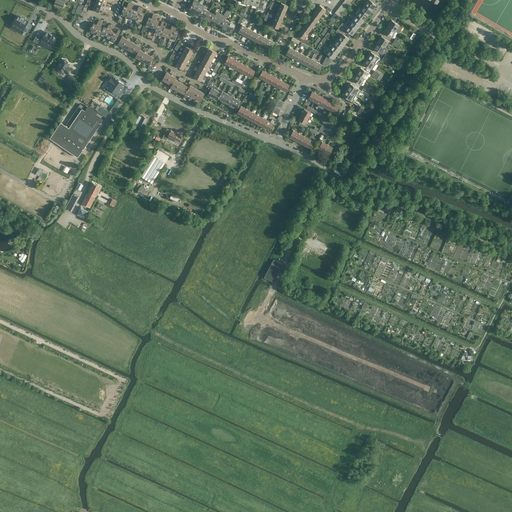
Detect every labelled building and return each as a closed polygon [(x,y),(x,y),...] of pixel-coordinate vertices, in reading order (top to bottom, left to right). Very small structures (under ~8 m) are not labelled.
[(106,5),(107,3),(98,0),(97,0),(96,4),(109,9),(110,7),(106,5)] [(258,0),(257,6),(257,8),(264,11),(267,1),(264,1),(264,0),(258,0)] [(365,0),(367,1),(365,4),(372,10),(376,5),(369,0),(365,0)] [(124,16),(126,17),(131,4),(128,3),(127,7),(124,6),(122,6),(120,10),(122,11),(121,15),(124,16)] [(188,11),(194,14),(198,5),(193,3),(188,11)] [(281,3),(279,8),(286,11),(288,6),(281,3)] [(342,3),(339,8),(343,11),(347,6),(342,3)] [(108,11),(109,9),(96,4),(94,10),(103,13),(104,10),(108,11)] [(130,20),(131,18),(134,10),(132,9),(133,4),(131,4),(126,17),(125,18),(130,20)] [(359,4),(358,7),(368,15),(372,10),(365,4),(363,7),(360,5),(359,4)] [(82,7),(74,5),(73,7),(77,8),(75,13),(80,14),(82,7)] [(194,14),(199,17),(204,8),(198,5),(194,14)] [(320,5),(316,10),(322,14),(326,9),(323,7),(320,5)] [(131,18),(136,19),(141,7),(138,6),(137,11),(134,10),(131,18)] [(141,7),(136,19),(135,22),(141,24),(142,21),(144,13),(142,12),(143,8),(141,7)] [(354,11),(357,14),(364,20),(368,15),(358,7),(354,11)] [(199,17),(204,20),(209,11),(204,8),(199,17)] [(279,8),(276,14),(283,17),(286,11),(279,8)] [(335,12),(340,16),(343,11),(339,8),(335,12)] [(216,23),(222,25),(226,16),(228,13),(229,10),(227,9),(226,12),(225,11),(223,15),(221,14),(216,23)] [(316,10),(312,15),(318,19),(322,14),(316,10)] [(211,20),(214,14),(209,11),(204,20),(210,22),(211,20)] [(211,20),(216,23),(221,14),(215,11),(214,14),(211,20)] [(147,27),(151,28),(155,15),(153,14),(152,18),(149,17),(148,17),(146,17),(145,21),(147,22),(146,24),(144,23),(142,29),(146,31),(147,27)] [(274,19),(274,20),(281,23),(283,17),(276,14),(275,17),(273,15),(271,18),(274,19)] [(352,15),(350,17),(353,19),(360,25),(364,20),(357,14),(355,17),(352,15)] [(154,32),(155,32),(157,25),(159,20),(156,20),(157,15),(155,15),(151,28),(155,29),(154,32)] [(312,15),(309,19),(315,24),(318,19),(312,15)] [(221,28),(226,31),(230,22),(225,19),(226,17),(226,16),(222,25),(221,28)] [(25,28),(27,24),(24,22),(20,19),(20,20),(16,18),(11,27),(26,35),(28,30),(25,28)] [(309,19),(305,24),(311,29),(315,24),(309,19)] [(348,20),(347,22),(356,30),(360,25),(353,19),(351,22),(348,20)] [(94,33),(101,22),(99,20),(96,24),(94,23),(89,31),(94,34),(94,33)] [(281,23),(274,20),(272,25),(279,28),(281,23)] [(392,20),(388,26),(395,31),(397,28),(398,28),(400,26),(392,20)] [(155,32),(160,34),(164,22),(162,21),(160,26),(157,25),(155,32)] [(100,35),(103,28),(101,27),(103,23),(101,22),(94,33),(99,36),(100,35)] [(230,22),(226,31),(231,33),(236,25),(230,22)] [(342,23),(339,27),(345,32),(346,30),(352,34),(356,30),(347,22),(344,25),(342,23)] [(105,37),(111,25),(109,24),(107,28),(104,26),(103,28),(100,35),(104,38),(105,37)] [(305,24),(301,29),(308,34),(311,29),(305,24)] [(105,37),(109,39),(113,32),(111,30),(113,26),(111,25),(105,37)] [(165,36),(170,38),(174,25),(172,25),(170,29),(167,28),(165,36)] [(239,31),(244,34),(248,28),(242,25),(239,31)] [(395,31),(388,26),(384,32),(392,38),(394,35),(393,34),(395,31)] [(340,35),(338,38),(345,44),(349,39),(343,34),(345,32),(339,27),(336,32),(340,35)] [(244,34),(250,37),(253,30),(248,28),(244,34)] [(109,40),(114,43),(121,30),(118,29),(116,33),(113,32),(109,39),(109,40)] [(308,34),(301,29),(298,34),(298,35),(296,37),(303,41),(304,39),(308,34)] [(250,37),(255,40),(258,33),(253,30),(250,37)] [(255,40),(260,43),(264,36),(258,33),(255,40)] [(49,51),(54,42),(51,40),(52,40),(48,37),(47,38),(44,36),(42,40),(36,36),(32,44),(36,47),(37,44),(49,51)] [(118,43),(123,46),(127,39),(124,37),(122,36),(118,43)] [(260,43),(266,46),(269,39),(264,36),(260,43)] [(381,36),(377,42),(385,47),(387,43),(388,44),(390,42),(381,36)] [(338,38),(334,43),(341,49),(345,44),(338,38)] [(123,46),(127,49),(132,42),(127,39),(123,46)] [(269,39),(266,46),(271,49),(275,42),(269,39)] [(127,49),(132,52),(136,44),(132,42),(127,49)] [(385,47),(377,42),(373,48),(382,53),(384,51),(383,50),(385,47)] [(334,43),(330,48),(337,54),(341,49),(334,43)] [(132,52),(137,54),(140,50),(141,47),(136,44),(132,52)] [(186,46),(184,51),(191,55),(194,50),(186,46)] [(286,54),(292,57),(295,50),(290,47),(286,54)] [(209,48),(206,53),(214,57),(216,52),(209,48)] [(337,54),(330,48),(328,51),(325,49),(324,51),(333,59),(337,54)] [(135,57),(140,60),(144,52),(140,50),(137,54),(135,57)] [(292,57),(297,60),(301,53),(295,50),(292,57)] [(184,51),(181,56),(188,60),(191,55),(184,51)] [(149,55),(144,52),(140,60),(145,62),(149,55)] [(151,56),(149,55),(145,62),(149,65),(154,58),(156,54),(154,52),(151,56)] [(371,52),(367,58),(374,63),(377,59),(378,60),(379,57),(371,52)] [(206,53),(204,58),(211,62),(214,57),(206,53)] [(297,60),(302,62),(306,56),(301,53),(297,60)] [(181,56),(178,61),(186,65),(188,60),(181,56)] [(225,63),(230,66),(234,59),(228,56),(225,63)] [(302,62),(308,65),(311,59),(306,56),(302,62)] [(327,66),(332,60),(327,56),(323,64),(327,66)] [(204,58),(201,63),(209,66),(211,62),(204,58)] [(374,63),(367,58),(363,64),(372,69),(373,67),(372,66),(374,63)] [(230,66),(235,69),(239,62),(234,59),(230,66)] [(308,65),(313,68),(317,62),(311,59),(308,65)] [(67,74),(71,68),(68,66),(69,64),(68,63),(68,62),(68,61),(66,60),(65,60),(64,61),(63,60),(59,65),(59,66),(58,67),(58,68),(57,69),(63,73),(64,72),(67,74)] [(186,65),(178,61),(176,65),(183,69),(186,65)] [(235,69),(241,72),(244,65),(239,62),(235,69)] [(317,62),(313,68),(319,71),(322,64),(317,62)] [(201,63),(199,67),(206,71),(209,66),(201,63)] [(241,72),(246,74),(250,68),(244,65),(241,72)] [(199,67),(196,72),(203,76),(206,71),(199,67)] [(361,67),(357,73),(364,78),(366,75),(367,76),(369,73),(361,67)] [(250,68),(246,74),(252,77),(255,71),(250,68)] [(259,77),(264,80),(268,73),(262,70),(259,77)] [(162,80),(167,82),(171,75),(166,72),(162,80)] [(203,76),(196,72),(194,77),(201,81),(203,76)] [(264,80),(270,83),(273,76),(268,73),(264,80)] [(364,78),(357,73),(353,79),(361,85),(363,83),(362,82),(364,78)] [(371,76),(379,81),(381,78),(373,73),(371,76)] [(171,87),(175,79),(176,78),(171,75),(167,82),(172,85),(171,87)] [(270,83),(275,85),(279,79),(273,76),(270,83)] [(122,95),(128,87),(119,81),(119,80),(118,79),(117,79),(116,79),(114,81),(111,79),(109,83),(112,85),(110,87),(122,95)] [(171,87),(176,89),(180,82),(175,79),(171,87)] [(275,85),(280,88),(284,82),(279,79),(275,85)] [(176,89),(180,92),(184,85),(180,82),(176,89)] [(207,96),(212,98),(218,88),(218,87),(214,85),(215,84),(212,82),(209,86),(212,88),(207,96)] [(284,82),(280,88),(286,91),(290,85),(284,82)] [(350,83),(346,89),(354,94),(356,91),(357,91),(359,89),(350,83)] [(185,94),(186,93),(189,87),(184,85),(180,92),(185,94)] [(186,93),(191,95),(195,88),(190,85),(189,87),(186,93)] [(191,95),(196,98),(200,91),(195,88),(191,95)] [(217,101),(218,99),(222,90),(218,88),(212,98),(217,101)] [(355,95),(354,94),(346,89),(342,95),(351,101),(358,105),(360,106),(361,105),(354,101),(355,100),(354,99),(356,96),(355,95)] [(218,99),(222,102),(227,93),(222,90),(218,99)] [(200,91),(196,98),(200,100),(204,93),(200,91)] [(222,102),(227,104),(231,96),(233,94),(228,91),(227,93),(222,102)] [(314,101),(318,94),(312,91),(309,98),(314,101)] [(314,101),(319,104),(323,97),(318,94),(314,101)] [(227,104),(231,106),(235,98),(231,96),(227,104)] [(319,104),(325,107),(328,100),(323,97),(319,104)] [(235,98),(231,106),(232,107),(231,108),(236,110),(236,109),(237,110),(241,101),(235,98)] [(325,107),(330,110),(334,103),(328,100),(325,107)] [(334,103),(330,110),(336,113),(339,106),(334,103)] [(65,126),(60,122),(50,138),(78,157),(102,122),(82,109),(84,106),(80,104),(65,126)] [(360,106),(358,105),(355,110),(360,113),(364,108),(360,106)] [(109,112),(100,106),(97,111),(105,117),(109,112)] [(237,113),(243,115),(246,109),(241,106),(237,113)] [(243,115),(248,118),(252,112),(246,109),(243,115)] [(304,109),(301,114),(308,118),(310,119),(312,116),(309,115),(311,112),(306,110),(304,109)] [(248,118),(253,121),(257,115),(252,112),(248,118)] [(305,123),(308,118),(301,114),(298,120),(305,123)] [(137,126),(143,129),(148,118),(142,115),(137,126)] [(253,121),(259,124),(262,117),(257,115),(253,121)] [(259,124),(264,127),(268,120),(262,117),(259,124)] [(268,120),(264,127),(270,130),(273,123),(274,120),(271,119),(270,121),(268,120)] [(167,137),(178,143),(182,135),(171,129),(167,137)] [(290,137),(295,140),(299,133),(293,130),(290,137)] [(295,140),(300,143),(304,136),(299,133),(295,140)] [(300,143),(306,145),(309,139),(304,136),(300,143)] [(309,139),(306,145),(311,148),(315,141),(309,139)] [(318,148),(324,151),(328,144),(322,141),(318,148)] [(328,144),(324,151),(329,154),(333,147),(328,144)] [(158,149),(141,176),(152,183),(169,156),(158,149)] [(41,176),(45,170),(39,167),(36,174),(41,176)] [(92,182),(82,203),(90,207),(96,196),(101,187),(92,182)] [(145,190),(146,189),(142,186),(141,187),(140,187),(137,192),(143,197),(147,191),(145,190)] [(88,210),(80,207),(76,214),(84,218),(88,210)] [(24,261),(27,255),(22,252),(19,259),(24,261)] [(273,282),(282,264),(273,259),(264,277),(273,282)]
